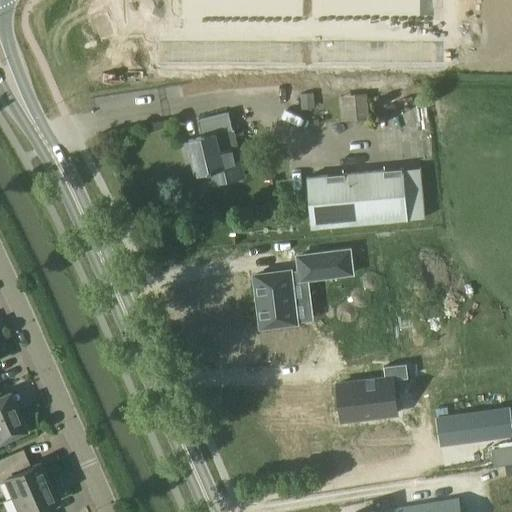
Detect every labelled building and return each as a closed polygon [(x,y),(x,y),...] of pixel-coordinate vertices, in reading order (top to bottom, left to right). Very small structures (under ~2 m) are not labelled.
[(201,137),(188,141),(196,175),(208,172),(211,185),(243,177),(236,148),(226,150),(222,134),(232,131),(228,113),(197,120),(201,137)] [(402,168),(307,176),(311,229),(408,221),(402,168)] [(290,264),(254,269),(260,320),(296,316),(291,274),(351,267),(349,243),(297,249),(299,264),(290,265),(290,264)] [(365,374),(337,378),(341,414),(396,407),(394,391),(392,373),(407,371),(406,357),(383,360),(385,372),(365,374)] [(0,440),(11,436),(12,438),(27,432),(20,417),(18,418),(7,393),(0,395),(0,440)] [(511,434),(511,427),(509,408),(437,418),(440,444),(511,434)] [(0,481),(5,480),(12,497),(48,481),(43,469),(41,470),(38,463),(30,466),(22,449),(0,458),(0,481)] [(49,511),(47,505),(55,502),(51,494),(54,493),(48,481),(12,497),(18,511),(49,511)] [(460,511),(458,498),(376,511),(372,511),(460,511)]
